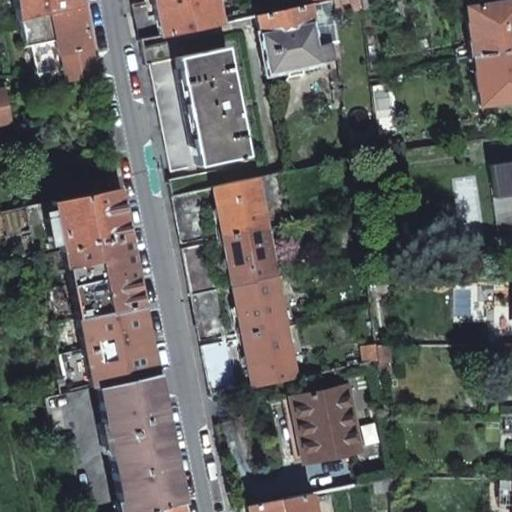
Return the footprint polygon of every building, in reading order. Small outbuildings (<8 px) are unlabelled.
[(79,0),(12,0),(14,18),(17,18),(47,12),(80,5),(79,0)] [(150,0),(151,3),(154,15),(158,34),(220,22),(215,0),(150,0)] [(324,0),(310,3),(309,3),(321,60),(332,58),(332,57),(339,56),(333,14),(331,0),(324,0)] [(331,0),(333,14),(360,7),(359,0),(331,0)] [(511,0),(463,7),(470,55),(511,48),(511,0)] [(309,3),(255,14),(258,31),(255,31),(264,76),(322,64),(321,60),(309,3)] [(132,7),(135,20),(138,38),(158,34),(154,15),(147,17),(145,4),(132,7)] [(80,5),(47,12),(52,38),(55,53),(60,52),(88,47),(84,26),(80,5)] [(22,44),(52,38),(47,12),(17,18),(22,44)] [(74,61),(91,58),(88,47),(60,52),(61,59),(73,57),(74,61)] [(224,47),(173,57),(174,58),(196,166),(247,155),(236,101),(224,47)] [(511,48),(470,55),(476,105),(511,100),(511,48)] [(65,80),(94,75),(91,58),(74,61),(73,57),(61,59),(65,80)] [(174,58),(147,64),(169,171),(196,166),(174,58)] [(378,138),(348,142),(350,156),(380,152),(378,138)] [(511,160),(488,164),(493,196),(511,193),(511,160)] [(266,229),(256,178),(212,188),(222,238),(266,229)] [(117,188),(49,201),(60,250),(126,236),(122,212),(117,188)] [(201,215),(197,191),(171,197),(180,244),(206,238),(201,215)] [(266,229),(222,238),(231,287),(275,277),(266,229)] [(126,236),(60,250),(73,319),(140,305),(133,271),(126,236)] [(207,244),(181,249),(190,295),(216,290),(207,244)] [(362,249),(351,251),(353,261),(364,259),(362,249)] [(275,277),(231,287),(241,336),(285,326),(275,277)] [(216,290),(190,295),(195,318),(199,341),(225,336),(216,290)] [(140,305),(73,319),(76,328),(86,379),(87,385),(92,384),(153,371),(146,338),(140,305)] [(73,319),(51,323),(53,333),(76,328),(73,319)] [(285,326),(241,336),(250,385),(294,377),(285,326)] [(226,341),(200,346),(209,394),(235,388),(226,341)] [(374,344),(345,348),(348,366),(376,361),(374,345),(374,344)] [(388,345),(374,345),(376,361),(376,364),(389,363),(388,345)] [(180,502),(153,371),(92,384),(118,511),(146,511),(178,503),(180,502)] [(86,379),(55,385),(56,392),(87,385),(86,379)] [(303,461),(357,451),(344,387),(290,397),(296,429),(303,461)] [(388,479),(372,482),(374,493),(389,491),(388,479)] [(313,511),(310,494),(243,507),(244,511),(313,511)] [(180,511),(178,503),(146,511),(180,511)]
